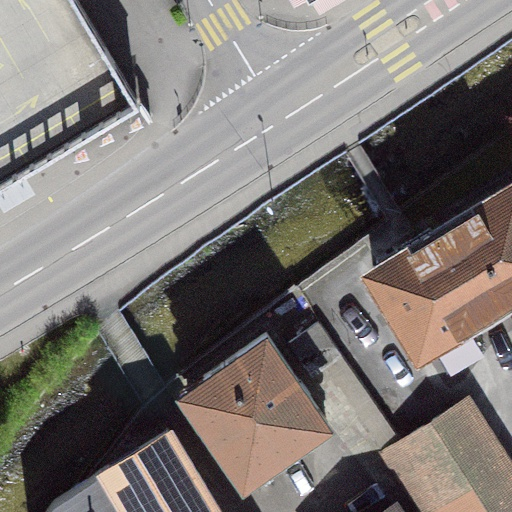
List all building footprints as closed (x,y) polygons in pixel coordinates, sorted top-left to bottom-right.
[(0,0),(0,178),(136,98),(77,0),(0,0)] [(511,181),(372,266),(419,344),(434,334),(443,349),(507,310),(498,296),(511,287),(511,181)] [(311,374),(341,353),(317,320),(288,341),(311,374)] [(325,418),(265,331),(202,374),(207,381),(187,394),(235,463),(254,450),(262,462),(325,418)] [(400,439),(447,511),(511,511),(511,475),(462,398),(400,439)] [(217,511),(166,428),(83,478),(57,511),(217,511)]
